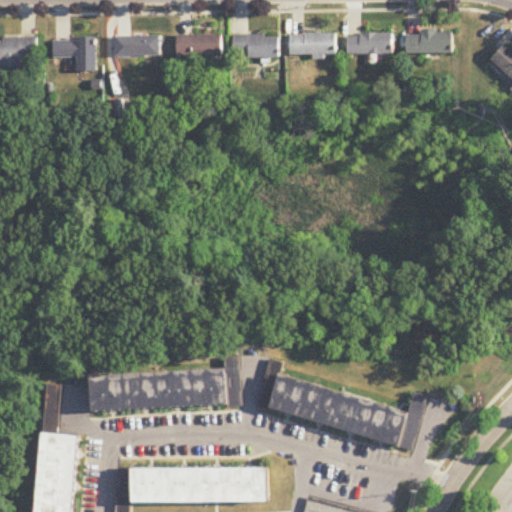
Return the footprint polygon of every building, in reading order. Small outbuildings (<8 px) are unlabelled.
[(407,55),(453,55),(453,33),(420,33),(420,36),(407,36),(407,55)] [(338,36),(292,36),(292,58),(338,58),(338,36)] [(349,56),(394,56),(394,36),(349,36),(349,56)] [(224,37),(179,37),(179,59),(224,59),(224,37)] [(281,60),(281,37),(235,37),(235,60),(281,60)] [(162,38),(117,38),(117,58),(162,58),(162,38)] [(0,39),(0,63),(3,63),(3,70),(23,70),(23,59),(39,59),(39,40),(0,39)] [(55,59),(78,59),(78,73),(97,73),(97,39),(55,39),(55,59)] [(511,79),(511,48),(509,45),(493,61),(511,79)] [(96,377),(97,413),(245,408),(243,358),(229,359),(229,373),(96,377)] [(414,448),(426,397),(418,395),(414,411),(283,380),(274,415),(414,448)] [(52,423),(64,423),(64,385),(52,385),(52,423)] [(76,511),(83,434),(47,431),(39,511),(76,511)] [(119,468),(115,511),(130,511),(131,503),(271,506),(269,468),(119,468)] [(377,511),(309,499),(306,511),(377,511)]
